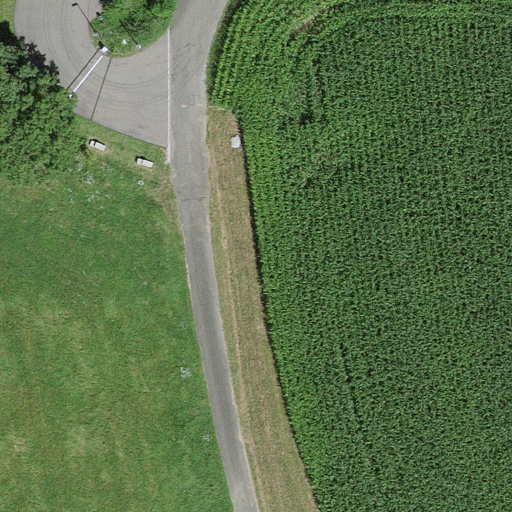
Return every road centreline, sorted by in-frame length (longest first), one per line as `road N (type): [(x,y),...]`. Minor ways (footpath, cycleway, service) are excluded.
road 1 (residential): [(214,0),(169,114),(197,282)]
road 2 (track): [(242,511),(197,282)]
